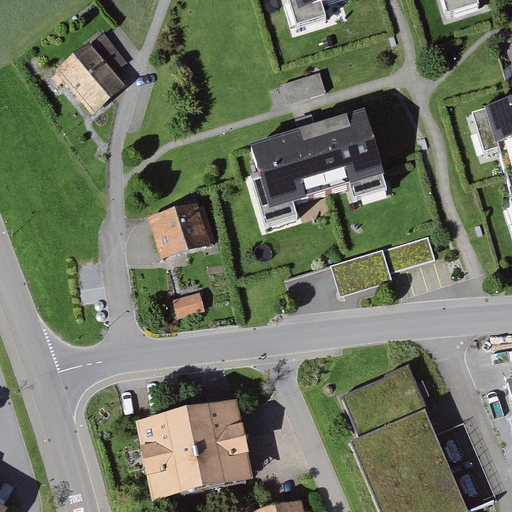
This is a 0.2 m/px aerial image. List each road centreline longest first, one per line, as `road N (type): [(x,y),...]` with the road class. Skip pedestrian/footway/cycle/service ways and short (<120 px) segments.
road 1 (residential): [(129,359),(110,243),(115,151),(165,0)]
road 2 (residential): [(511,317),(270,340)]
road 3 (residential): [(270,340),(341,511)]
road 4 (residential): [(270,340),(129,359)]
road 5 (tertiary): [(44,378),(82,511)]
road 6 (tertiary): [(0,260),(44,378)]
